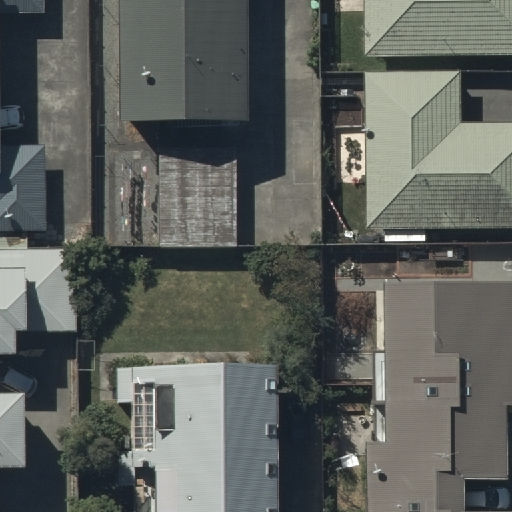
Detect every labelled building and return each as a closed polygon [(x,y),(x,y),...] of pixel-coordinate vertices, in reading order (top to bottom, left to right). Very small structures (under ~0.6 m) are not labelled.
[(73,336),(73,254),(27,254),(27,238),(44,238),(44,152),(0,151),(0,18),(43,18),(42,0),(0,0),(0,367),(13,367),(13,345),(25,345),(25,336),(73,336)] [(117,0),(118,132),(245,132),(245,0),(117,0)] [(511,0),(367,0),(367,63),(511,62),(511,0)] [(377,77),(369,77),(369,235),(384,235),(384,245),(427,245),(427,236),(511,235),(511,129),(462,130),(462,79),(452,79),(452,74),(377,74),(377,77)] [(511,297),(393,297),(393,457),(372,457),(372,511),(470,511),(470,493),(511,492),(511,297)] [(278,511),(276,368),(118,370),(118,409),(136,409),(137,456),(116,456),(117,494),(131,494),(131,511),(278,511)] [(23,405),(0,404),(0,483),(22,484),(23,405)]
